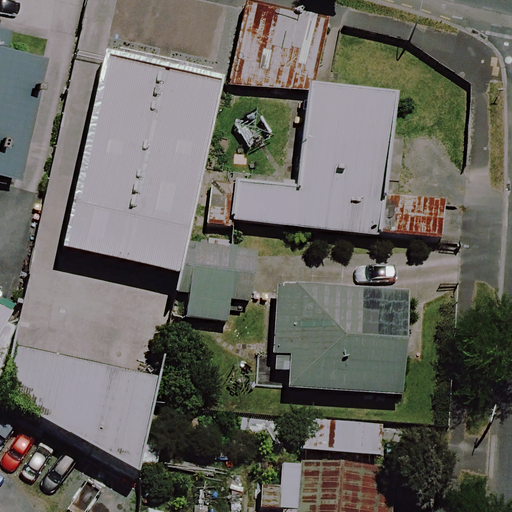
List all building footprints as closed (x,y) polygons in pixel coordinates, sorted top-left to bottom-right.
[(210,18),(197,97),(276,109),(289,31),(210,18)] [(197,97),(77,71),(34,272),(154,298),(197,97)] [(208,199),(204,241),(404,263),(408,221),(355,215),(366,119),(276,109),(265,205),(208,199)] [(254,307),(263,255),(194,243),(180,322),(226,330),(231,303),(254,307)] [(286,398),(404,406),(410,302),(277,294),(276,307),(272,376),(287,377),(286,398)] [(0,342),(11,322),(0,315),(0,342)] [(162,393),(16,353),(0,394),(0,408),(140,486),(162,393)] [(380,433),(304,430),(303,458),(379,461),(380,433)] [(382,511),(384,475),(281,472),(280,511),(382,511)]
